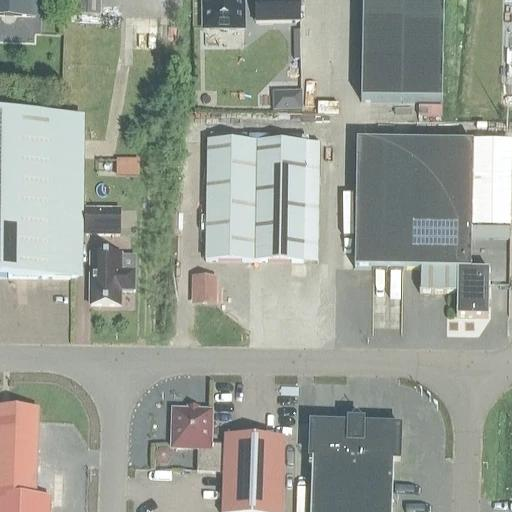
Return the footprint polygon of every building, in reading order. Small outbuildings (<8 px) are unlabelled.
[(33,0),(0,0),(0,18),(33,20),(33,0)] [(202,0),(203,31),(243,31),(242,0),(202,0)] [(298,0),(254,0),(255,24),(299,24),(298,0)] [(441,105),(442,0),(361,0),(360,104),(441,105)] [(0,279),(72,280),(74,120),(0,119),(0,279)] [(207,143),(205,263),(302,265),(304,162),(318,163),(318,146),(304,146),(304,145),(207,143)] [(356,143),(354,270),(419,271),(418,294),(456,295),(455,319),(487,320),(488,272),(470,271),(472,145),(356,143)] [(120,159),(120,177),(144,178),(144,160),(120,159)] [(120,237),(120,211),(84,211),(84,237),(120,237)] [(119,290),(135,291),(135,272),(134,272),(134,258),(119,258),(119,257),(89,256),(88,307),(119,307),(119,290)] [(303,267),(291,266),(291,277),(303,278),(303,267)] [(193,305),(213,305),(214,281),(194,280),(193,305)] [(217,332),(223,324),(213,317),(207,325),(217,332)] [(0,410),(0,511),(48,511),(49,500),(34,499),(37,411),(0,410)] [(222,475),(220,511),(281,511),(284,439),(224,437),(223,446),(209,446),(210,413),(172,412),(171,450),(197,450),(196,474),(222,475)] [(311,460),(309,511),(391,511),(393,463),(399,463),(400,429),(362,428),(362,424),(348,423),(348,427),(310,426),(309,460),(311,460)] [(170,466),(173,452),(161,449),(158,463),(170,466)]
